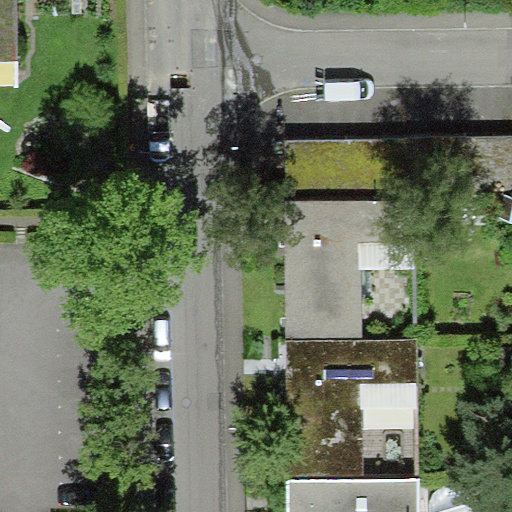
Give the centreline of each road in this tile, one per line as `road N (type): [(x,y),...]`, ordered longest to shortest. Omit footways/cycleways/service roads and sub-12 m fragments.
road 1 (residential): [(189,511),(180,63)]
road 2 (residential): [(511,52),(180,63)]
